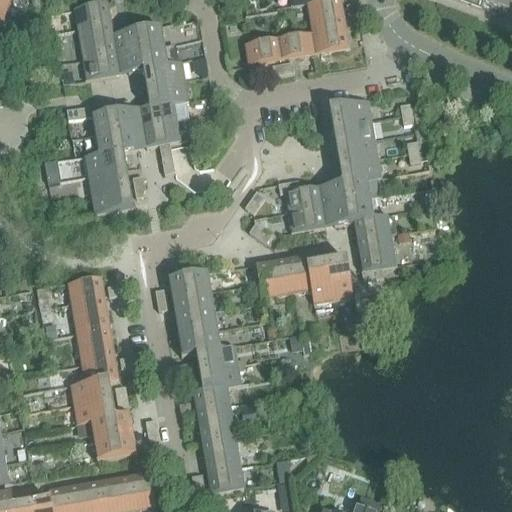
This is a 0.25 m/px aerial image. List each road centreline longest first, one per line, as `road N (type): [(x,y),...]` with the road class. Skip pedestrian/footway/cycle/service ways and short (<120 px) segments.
road 1 (residential): [(179,511),(144,282)]
road 2 (residential): [(406,45),(376,79),(251,102)]
road 3 (residential): [(251,102),(221,83),(202,13),(189,0)]
